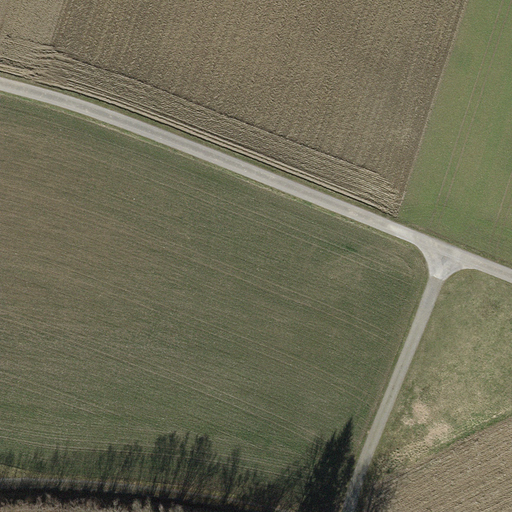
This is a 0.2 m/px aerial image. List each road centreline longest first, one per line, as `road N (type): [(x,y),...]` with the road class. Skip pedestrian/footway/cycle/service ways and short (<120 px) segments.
road 1 (track): [(0,81),(69,97),(511,276)]
road 2 (track): [(0,482),(84,482),(285,511)]
road 3 (track): [(348,511),(451,252)]
